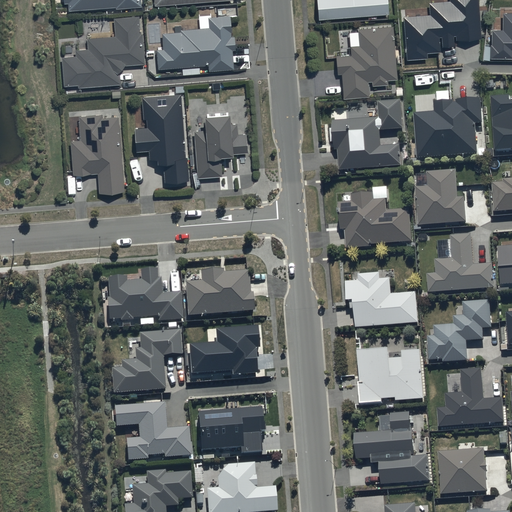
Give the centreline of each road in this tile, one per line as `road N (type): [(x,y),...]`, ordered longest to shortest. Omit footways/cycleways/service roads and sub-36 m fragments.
road 1 (tertiary): [(317,511),(293,218)]
road 2 (residential): [(293,218),(0,241)]
road 3 (tertiary): [(293,218),(276,0)]
